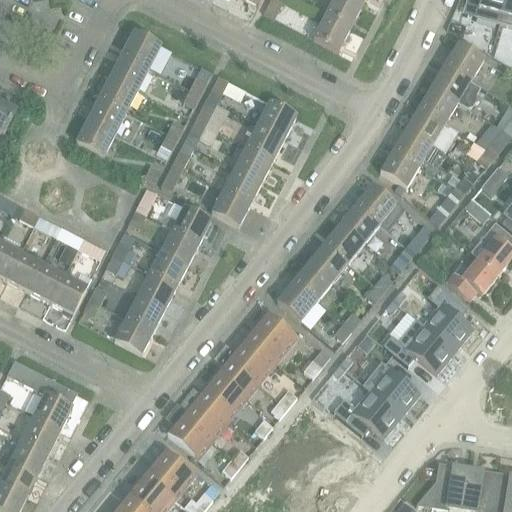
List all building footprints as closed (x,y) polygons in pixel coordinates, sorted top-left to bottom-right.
[(263,0),(239,0),(258,10),(263,0)] [(285,0),(272,0),(267,11),(277,16),(285,0)] [(344,0),(334,0),(325,19),(351,32),(363,9),(344,0)] [(344,0),(363,9),(367,0),(344,0)] [(467,0),(462,17),(475,21),(475,20),(499,27),(506,0),(467,0)] [(511,0),(506,0),(499,27),(511,30),(511,0)] [(313,43),(339,56),(351,32),(325,19),(313,43)] [(122,58),(149,72),(160,49),(134,35),(122,58)] [(457,47),(456,48),(444,68),(471,84),(484,63),(457,47)] [(149,72),(122,58),(110,79),(137,94),(149,72)] [(471,84),(444,68),(432,90),(458,106),(467,111),(471,109),(475,102),(475,97),(480,90),(471,84)] [(137,94),(110,79),(99,101),(126,115),(137,94)] [(218,80),(211,93),(221,98),(228,85),(218,80)] [(200,98),(206,86),(196,81),(190,93),(200,98)] [(419,111),(445,127),(458,106),(432,90),(419,111)] [(200,98),(190,93),(183,107),(193,112),(200,98)] [(126,115),(99,101),(88,123),(114,137),(126,115)] [(0,136),(3,138),(16,113),(0,105),(0,136)] [(257,127),(285,142),(296,119),(269,105),(257,127)] [(445,127),(419,111),(406,132),(433,148),(445,155),(458,134),(445,127)] [(202,112),(195,125),(205,130),(212,117),(202,112)] [(217,136),(229,141),(237,124),(225,119),(217,136)] [(76,145),(103,159),(114,137),(88,123),(76,145)] [(167,137),(177,142),(183,130),(173,125),(167,137)] [(195,125),(189,138),(199,143),(205,130),(195,125)] [(257,127),(246,150),(273,164),(285,142),(257,127)] [(511,133),(506,129),(503,133),(511,140),(511,139),(511,133)] [(433,148),(406,132),(393,153),(420,169),(433,148)] [(511,140),(503,133),(498,139),(507,146),(511,140)] [(160,151),(170,156),(177,142),(167,137),(160,151)] [(495,142),(487,152),(496,159),(504,149),(495,142)] [(246,150),(234,172),(262,186),(273,164),(246,150)] [(496,159),(487,152),(477,165),(485,172),(496,159)] [(420,169),(393,153),(380,175),(407,191),(420,169)] [(179,156),(172,169),(182,174),(189,161),(179,156)] [(438,162),(428,180),(437,186),(447,168),(438,162)] [(501,168),(490,181),(499,189),(511,176),(501,168)] [(151,169),(144,183),(154,188),(160,175),(151,169)] [(172,169),(166,182),(176,187),(182,174),(172,169)] [(262,186),(234,172),(223,194),(250,209),(262,186)] [(464,180),(456,190),(464,198),(472,188),(464,180)] [(490,181),(481,191),(491,200),(499,189),(490,181)] [(371,190),(355,210),(379,229),(395,210),(395,209),(373,191),(371,190)] [(464,198),(456,190),(445,203),(454,210),(464,198)] [(145,220),(157,198),(147,193),(136,215),(145,220)] [(223,194),(211,217),(228,226),(238,231),(250,209),(223,194)] [(0,213),(4,216),(10,206),(0,200),(0,213)] [(511,200),(500,215),(511,224),(511,200)] [(490,218),(472,203),(465,211),(483,227),(490,218)] [(355,210),(340,228),(364,247),(379,229),(355,210)] [(172,234),(199,248),(203,239),(206,241),(212,230),(209,229),(210,226),(183,212),(176,225),(166,220),(162,229),(172,234)] [(33,231),(39,221),(24,213),(19,223),(33,231)] [(138,234),(145,220),(136,215),(128,229),(138,234)] [(48,239),(54,229),(39,221),(33,231),(48,239)] [(487,251),(477,262),(498,278),(511,260),(511,254),(509,252),(511,248),(511,240),(495,226),(479,245),(487,251)] [(364,247),(340,228),(324,247),(348,266),(364,247)] [(405,249),(412,241),(397,229),(390,237),(405,249)] [(415,240),(406,252),(414,258),(423,247),(433,236),(432,236),(424,229),(415,240)] [(172,234),(160,256),(188,270),(199,248),(172,234)] [(63,246),(77,254),(83,244),(68,236),(63,246)] [(83,244),(77,254),(93,262),(98,251),(83,244)] [(0,246),(0,280),(6,284),(20,257),(0,246)] [(129,252),(119,247),(113,259),(123,264),(129,252)] [(309,266),(332,285),(348,266),(324,247),(309,266)] [(406,252),(396,263),(405,270),(414,258),(406,252)] [(149,278),(176,292),(188,270),(160,256),(149,278)] [(42,269),(20,257),(6,284),(28,295),(42,269)] [(116,278),(123,264),(113,259),(106,273),(116,278)] [(498,278),(477,262),(468,273),(461,268),(446,285),(467,302),(474,294),(480,299),(498,278)] [(332,285),(309,266),(293,286),(317,305),(332,285)] [(28,295),(51,306),(64,280),(42,269),(28,295)] [(426,280),(436,289),(446,278),(436,269),(426,280)] [(149,278),(138,300),(165,314),(176,292),(149,278)] [(392,286),(392,285),(383,278),(375,289),(384,296),(392,286)] [(64,280),(51,306),(73,319),(87,292),(91,283),(82,279),(78,287),(64,280)] [(317,305),(293,286),(277,305),(301,324),(317,305)] [(384,296),(375,289),(365,301),(373,308),(384,296)] [(424,330),(423,330),(455,357),(473,334),(460,323),(467,314),(455,304),(438,290),(427,303),(438,312),(424,330)] [(106,296),(96,291),(90,303),(100,308),(106,296)] [(400,295),(392,305),(398,310),(406,300),(400,295)] [(126,322),(153,336),(165,314),(138,300),(126,322)] [(93,322),(100,308),(90,303),(83,317),(93,322)] [(392,305),(385,314),(391,319),(398,310),(392,305)] [(352,317),(344,327),(352,334),(361,324),(352,317)] [(294,341),(283,332),(266,319),(255,333),(270,345),(258,360),(270,371),(294,341)] [(141,359),(153,336),(126,322),(114,345),(141,359)] [(391,340),(382,351),(407,371),(415,361),(436,379),(455,357),(423,330),(424,330),(416,324),(398,346),(391,340)] [(333,339),(342,346),(352,334),(344,327),(333,339)] [(225,353),(223,356),(258,386),(270,371),(258,360),(270,345),(255,333),(233,359),(225,353)] [(321,353),(312,364),(303,375),(312,383),(330,361),(321,353)] [(225,369),(218,377),(246,400),(258,386),(223,356),(217,363),(225,369)] [(340,369),(339,369),(345,374),(353,365),(347,360),(340,369)] [(44,399),(33,421),(60,435),(72,412),(70,411),(77,397),(14,365),(6,380),(44,399)] [(363,389),(362,389),(369,395),(370,395),(402,421),(420,398),(381,366),(363,389)] [(339,369),(332,378),(338,383),(345,374),(339,369)] [(222,430),(246,400),(218,377),(206,392),(221,405),(209,419),(222,430)] [(177,412),(174,415),(210,445),(222,430),(209,419),(221,405),(206,392),(185,418),(177,412)] [(297,401),(288,394),(280,404),(289,411),(297,401)] [(343,404),(333,417),(363,442),(370,432),(383,443),(402,421),(370,395),(369,395),(355,413),(343,404)] [(289,411),(280,404),(270,416),(279,423),(289,411)] [(305,405),(294,418),(300,423),(311,410),(305,405)] [(16,420),(29,427),(36,412),(24,406),(16,420)] [(196,462),(210,445),(174,415),(169,422),(176,429),(168,439),(196,462)] [(22,443),(49,457),(60,435),(33,421),(22,443)] [(272,431),(264,424),(255,435),(263,442),(272,431)] [(277,439),(283,445),(294,432),(287,426),(277,439)] [(336,430),(322,448),(351,471),(365,453),(336,430)] [(283,445),(277,439),(266,452),(272,458),(283,445)] [(22,443),(10,465),(38,479),(49,457),(22,443)] [(322,448),(308,465),(337,488),(351,471),(322,448)] [(248,461),(239,454),(232,463),(241,470),(248,461)] [(155,498),(168,508),(192,479),(164,456),(152,470),(167,483),(155,498)] [(249,474),(255,479),(266,466),(260,461),(249,474)] [(241,470),(232,463),(222,475),(230,482),(241,470)] [(38,479),(10,465),(0,485),(0,487),(26,501),(38,479)] [(308,465),(294,482),(323,505),(337,488),(308,465)] [(460,511),(467,475),(456,473),(457,469),(442,467),(442,468),(438,467),(435,487),(416,510),(430,511),(460,511)] [(167,483),(152,470),(128,500),(142,511),(165,511),(168,508),(155,498),(167,483)] [(478,477),(467,475),(460,511),(490,511),(496,476),(493,476),(493,475),(478,473),(478,477)] [(255,479),(249,474),(238,487),(245,492),(255,479)] [(499,477),(496,476),(490,511),(511,511),(511,478),(499,476),(499,477)] [(294,482),(280,499),(296,511),(317,511),(323,505),(294,482)] [(0,511),(21,511),(26,501),(0,487),(0,511)] [(186,511),(206,511),(219,496),(210,489),(195,508),(189,504),(184,510),(186,511)] [(221,508),(226,511),(228,511),(238,500),(232,495),(221,508)] [(296,511),(280,499),(269,511),(296,511)] [(142,511),(128,500),(118,511),(142,511)]
